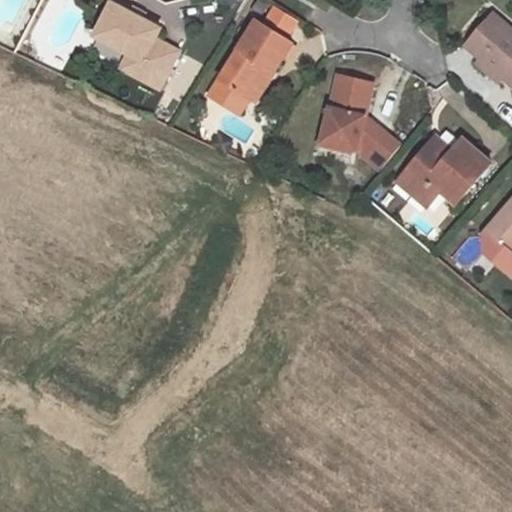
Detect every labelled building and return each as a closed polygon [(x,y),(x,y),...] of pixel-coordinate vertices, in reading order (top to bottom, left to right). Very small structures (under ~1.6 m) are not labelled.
[(160,88),(179,51),(155,39),(160,28),(141,18),(131,13),(112,3),(95,36),(128,54),(126,58),(140,65),(135,75),(160,88)] [(275,8),(264,25),(285,38),(296,21),(275,8)] [(133,9),(131,13),(141,18),(143,14),(133,9)] [(480,56),(502,75),(511,83),(511,28),(493,12),(467,43),(481,55),(480,56)] [(275,72),(293,42),(285,38),(264,25),(256,20),(210,96),(240,114),(250,97),(268,68),(275,72)] [(497,81),(502,75),(480,56),(475,61),(497,81)] [(140,65),(126,58),(121,68),(135,75),(140,65)] [(275,72),(268,68),(250,97),(257,102),(275,72)] [(356,148),(379,171),(399,147),(364,115),(357,114),(365,81),(338,75),(323,141),(356,148)] [(372,82),(365,81),(357,114),(364,115),(372,82)] [(434,141),(399,181),(427,206),(441,191),(456,204),(491,164),(462,139),(450,154),(434,141)] [(511,201),(487,231),(488,232),(511,252),(511,201)] [(511,252),(488,232),(483,238),(485,240),(485,251),(485,252),(511,275),(511,252)]
